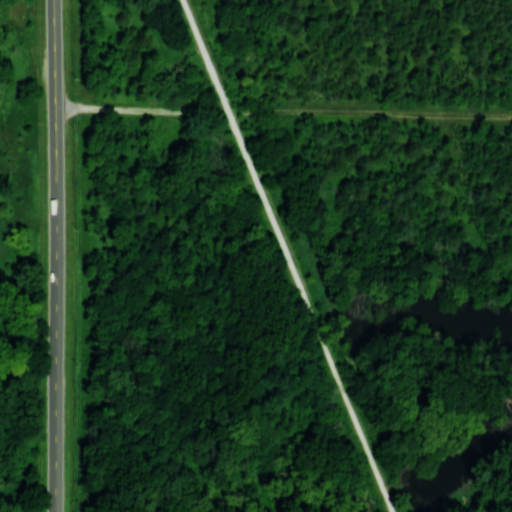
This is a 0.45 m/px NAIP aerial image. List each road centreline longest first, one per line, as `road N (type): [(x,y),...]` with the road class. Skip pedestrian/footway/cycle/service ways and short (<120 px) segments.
road 1 (secondary): [(52,0),(54,511)]
road 2 (track): [(54,108),(511,116)]
